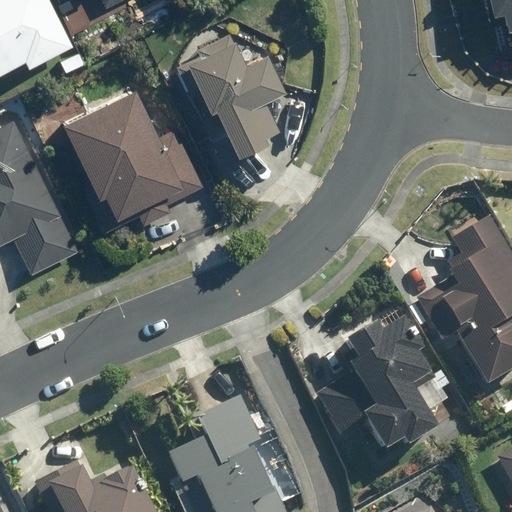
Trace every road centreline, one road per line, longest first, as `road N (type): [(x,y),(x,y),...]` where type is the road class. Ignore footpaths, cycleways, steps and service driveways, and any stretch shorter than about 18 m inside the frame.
road 1 (residential): [(0,385),(231,287),(299,239),(358,173),(388,99)]
road 2 (residential): [(388,99),(511,128)]
